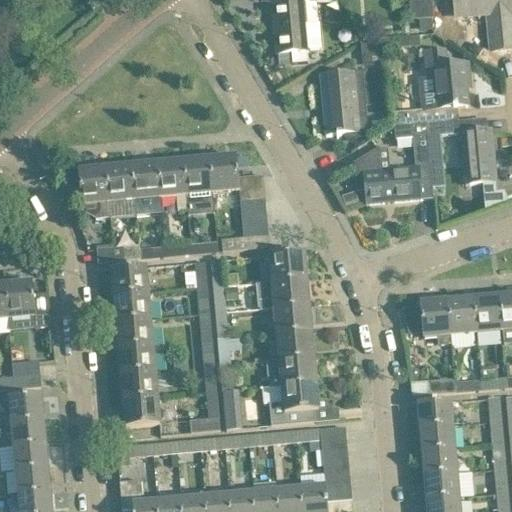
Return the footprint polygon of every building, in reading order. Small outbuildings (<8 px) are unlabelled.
[(282,0),(282,4),(273,4),(277,56),(292,55),(293,66),(307,65),(306,54),(307,54),(307,52),(320,51),(318,26),(305,27),(303,3),(308,2),(309,4),(316,3),(316,6),(338,5),(334,0),(282,0)] [(431,21),(429,0),(414,0),(417,22),(431,21)] [(511,18),(510,0),(454,0),(456,13),(487,10),(491,53),(511,51),(511,18)] [(395,41),(384,42),(386,55),(396,54),(395,41)] [(384,42),(361,45),(363,58),(386,55),(384,42)] [(445,53),(425,55),(427,80),(418,81),(423,112),(393,114),(394,129),(426,127),(444,125),(443,111),(453,110),(453,111),(457,111),(457,110),(467,109),(465,81),(468,81),(467,66),(446,68),(445,53)] [(340,77),(320,79),(326,138),(337,137),(337,139),(342,139),(341,137),(345,136),(346,140),(369,138),(367,115),(358,115),(354,76),(340,77)] [(451,124),(444,125),(426,127),(427,140),(430,166),(443,164),(440,138),(453,137),(451,124)] [(427,140),(426,127),(394,129),(395,142),(416,141),(427,140)] [(465,187),(496,185),(491,132),(460,135),(465,187)] [(422,202),(419,170),(392,173),(390,150),(378,151),(355,166),(357,192),(358,192),(365,191),(367,207),(422,202)] [(240,192),(238,181),(236,160),(209,162),(212,196),(240,194),(240,192)] [(188,214),(214,212),(212,196),(209,162),(183,164),(187,198),(188,212),(188,214)] [(187,198),(183,164),(157,167),(161,201),(179,199),(180,213),(188,212),(187,198)] [(135,203),(161,201),(157,167),(132,169),(135,203)] [(134,203),(135,203),(132,169),(106,171),(110,221),(136,219),(134,203)] [(100,222),(110,221),(106,171),(79,174),(82,208),(98,206),(100,222)] [(240,192),(264,190),(263,179),(238,181),(240,192)] [(241,203),(265,202),(264,190),(240,192),(240,194),(241,203)] [(355,193),(342,198),(346,209),(359,204),(355,193)] [(242,216),(266,214),(265,202),(241,203),(242,216)] [(243,229),(267,227),(266,214),(242,216),(243,229)] [(244,241),(268,239),(267,227),(243,229),(244,241)] [(165,250),(154,251),(152,229),(138,231),(140,253),(139,253),(140,263),(166,260),(165,250)] [(223,255),(269,251),(268,239),(244,241),(222,243),(223,255)] [(191,248),(192,258),(218,256),(217,246),(191,248)] [(166,260),(192,258),(191,248),(165,250),(166,260)] [(123,252),(123,264),(139,263),(138,249),(112,251),(112,253),(123,252)] [(98,267),(123,264),(123,252),(112,253),(112,251),(97,253),(98,267)] [(273,284),(306,282),(304,256),(271,259),(273,284)] [(214,292),(224,291),(222,263),(212,264),(214,292)] [(196,293),(206,292),(204,265),(194,265),(196,293)] [(114,300),(148,297),(145,270),(111,273),(114,300)] [(275,311),(309,308),(306,282),(273,284),(257,286),(260,312),(275,311)] [(32,286),(5,288),(8,322),(21,321),(22,333),(34,332),(51,330),(49,297),(48,297),(33,298),(32,286)] [(217,318),(227,317),(224,291),(214,292),(217,318)] [(199,320),(209,319),(206,292),(196,293),(199,320)] [(148,297),(114,300),(116,326),(150,323),(148,297)] [(502,333),(511,332),(511,298),(500,300),(502,333)] [(476,335),(502,333),(500,300),(474,302),(476,335)] [(451,337),(476,335),(474,302),(448,304),(451,337)] [(451,346),(450,337),(451,337),(448,304),(421,307),(421,313),(404,314),(408,333),(423,332),(424,340),(437,339),(438,347),(451,346)] [(278,337),(311,334),(309,308),(275,311),(278,337)] [(219,344),(229,343),(227,317),(217,318),(219,344)] [(201,346),(211,345),(209,319),(199,320),(201,346)] [(157,400),(153,349),(150,323),(116,326),(123,404),(157,400)] [(280,362),(313,360),(311,334),(278,337),(280,362)] [(221,370),(231,369),(229,343),(219,344),(221,370)] [(204,372),(213,371),(211,345),(201,346),(204,372)] [(282,390),(316,386),(313,360),(280,362),(267,364),(269,390),(282,389),(282,390)] [(13,382),(39,380),(38,365),(12,368),(13,381),(13,382)] [(224,396),(234,395),(231,369),(221,370),(224,396)] [(206,397),(216,396),(213,371),(204,372),(206,397)] [(0,394),(40,391),(39,380),(13,382),(13,381),(0,382),(0,394)] [(480,393),(507,391),(506,380),(479,382),(480,393)] [(429,397),(454,395),(453,381),(428,383),(429,397)] [(480,393),(479,382),(455,384),(455,381),(453,381),(454,395),(480,393)] [(271,430),(315,425),(314,414),(318,413),(316,386),(282,390),(284,405),(268,406),(271,430)] [(245,420),(236,421),(234,395),(224,396),(227,433),(247,431),(245,420)] [(219,433),(218,422),(216,396),(206,397),(208,422),(191,423),(192,435),(219,433)] [(11,426),(44,423),(42,398),(9,401),(11,426)] [(157,400),(123,404),(126,431),(160,428),(157,400)] [(491,426),(501,425),(499,400),(462,404),(463,412),(489,410),(491,426)] [(420,432),(453,429),(451,404),(418,407),(420,432)] [(13,450),(46,447),(44,423),(11,426),(13,450)] [(493,450),(503,449),(501,425),(491,426),(493,450)] [(422,456),(455,453),(453,429),(420,432),(422,456)] [(321,445),(346,443),(345,431),(320,433),(321,443),(321,445)] [(296,445),(321,443),(320,433),(295,435),(296,445)] [(272,447),(296,445),(295,435),(271,437),(272,447)] [(249,449),(272,447),(271,437),(248,439),(249,449)] [(225,451),(249,449),(248,439),(224,442),(225,451)] [(201,454),(225,451),(224,442),(200,444),(201,454)] [(322,457),(347,455),(346,443),(321,445),(322,457)] [(177,456),(201,454),(200,444),(176,446),(177,456)] [(158,457),(177,456),(176,446),(153,448),(154,468),(159,467),(158,457)] [(15,474),(48,471),(46,447),(13,450),(15,474)] [(143,469),(154,468),(153,448),(127,450),(128,460),(142,459),(143,469)] [(495,473),(505,472),(503,449),(493,450),(495,473)] [(118,461),(128,460),(127,450),(117,451),(118,461)] [(424,480),(457,477),(455,453),(422,456),(424,480)] [(323,469),(348,467),(347,455),(322,457),(323,469)] [(325,481),(349,479),(348,467),(323,469),(324,479),(325,481)] [(17,498),(50,495),(48,471),(15,474),(17,498)] [(497,497),(507,496),(505,472),(495,473),(497,497)] [(426,503),(459,500),(457,477),(424,480),(426,503)] [(326,493),(350,491),(349,479),(325,481),(325,490),(326,493)] [(158,511),(158,505),(142,506),(140,484),(120,486),(122,511),(129,511),(133,511),(158,511)] [(327,511),(327,505),(326,493),(325,490),(300,492),(302,511),(327,511)] [(327,505),(352,503),(350,491),(326,493),(327,505)] [(278,511),(302,511),(300,492),(277,494),(278,511)] [(254,511),(278,511),(277,494),(253,496),(254,511)] [(18,511),(51,511),(50,495),(17,498),(18,511)] [(230,511),(254,511),(253,496),(229,498),(230,511)] [(498,511),(508,511),(507,496),(497,497),(498,511)] [(206,511),(230,511),(229,498),(205,501),(206,511)] [(426,511),(460,511),(459,500),(426,503),(426,511)] [(182,511),(206,511),(205,501),(181,503),(182,511)] [(158,511),(182,511),(181,503),(158,505),(158,511)]
